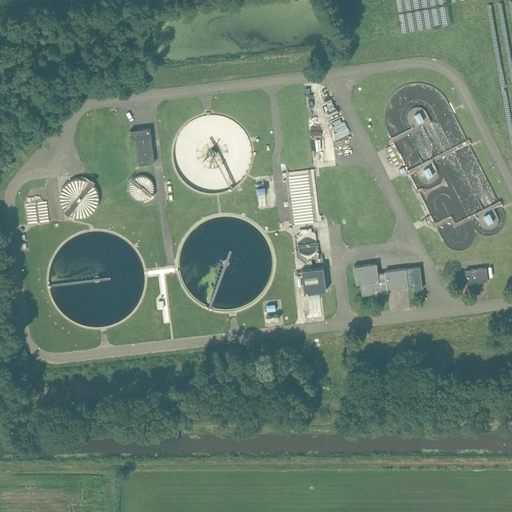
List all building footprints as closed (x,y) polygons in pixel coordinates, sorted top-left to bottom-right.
[(149,127),(130,130),(131,140),(134,139),(138,164),(154,162),(149,127)] [(293,225),(314,222),(310,190),(315,190),(313,169),(287,172),(293,225)] [(97,213),(92,178),(56,183),(62,219),(97,213)] [(134,186),(134,197),(151,198),(152,178),(130,178),(130,186),(134,186)] [(263,186),(254,188),(256,199),(265,198),(263,186)] [(302,229),(303,244),(297,244),(298,257),(316,256),(315,228),(302,229)] [(422,289),(419,267),(384,271),(384,273),(377,273),(376,263),(353,266),(355,284),(362,283),(363,287),(360,287),(361,296),(387,293),(387,289),(407,286),(408,291),(422,289)] [(322,267),(301,269),(304,294),(325,291),(322,267)] [(486,268),(465,270),(466,284),(487,281),(486,268)]
